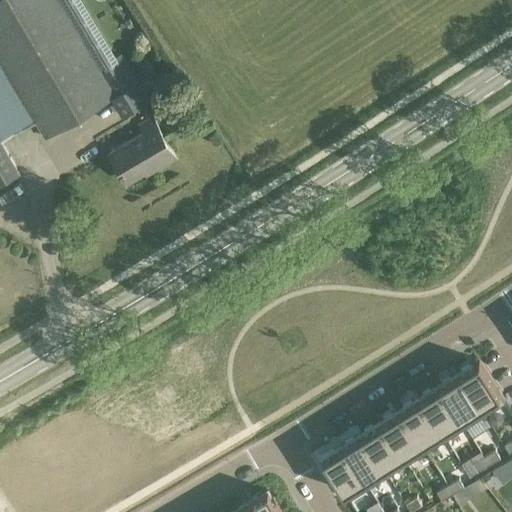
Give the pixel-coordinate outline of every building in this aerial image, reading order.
[(0,0),(0,183),(19,172),(13,162),(0,140),(35,119),(45,137),(112,97),(123,115),(143,103),(137,93),(143,89),(122,54),(112,60),(100,67),(61,1),(60,0),(0,0)] [(141,124),(145,131),(110,151),(128,181),(153,165),(155,168),(175,156),(152,117),(141,124)] [(511,321),(500,332),(511,345),(511,321)] [(479,360),(459,373),(485,414),(505,402),(479,360)] [(459,373),(440,385),(466,427),(485,414),(459,373)] [(440,385),(420,397),(446,439),(466,427),(440,385)] [(420,397),(401,409),(427,451),(446,439),(420,397)] [(401,409),(382,421),(408,463),(427,451),(401,409)] [(382,421),(362,433),(388,475),(408,463),(382,421)] [(362,433),(343,446),(369,487),(388,475),(362,433)] [(343,446),(323,458),(349,499),(369,487),(343,446)] [(495,449),(484,456),(489,464),(500,458),(495,449)] [(484,456),(473,462),(478,471),(489,464),(484,456)] [(511,457),(493,469),(504,483),(511,475),(511,457)] [(460,478),(448,485),(453,493),(464,486),(460,478)] [(448,485),(437,491),(442,499),(452,493),(453,493),(448,485)] [(453,493),(452,493),(458,504),(472,495),(466,485),(464,486),(453,493)] [(280,511),(268,490),(247,502),(253,511),(280,511)] [(417,496),(406,503),(411,511),(422,504),(417,496)] [(230,511),(253,511),(247,502),(230,511)]
